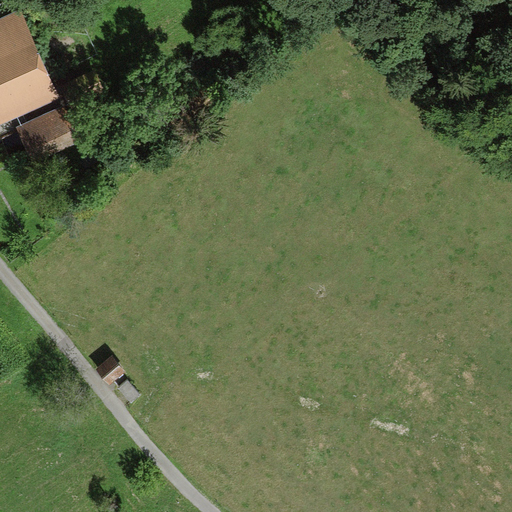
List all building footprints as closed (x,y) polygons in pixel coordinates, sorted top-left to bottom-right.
[(21,9),(0,18),(0,124),(60,98),(21,9)] [(92,69),(62,82),(70,103),(101,90),(92,69)] [(61,108),(17,126),(32,163),(76,146),(61,108)] [(125,372),(112,356),(96,369),(109,385),(125,372)] [(128,381),(119,389),(131,402),(140,395),(128,381)]
